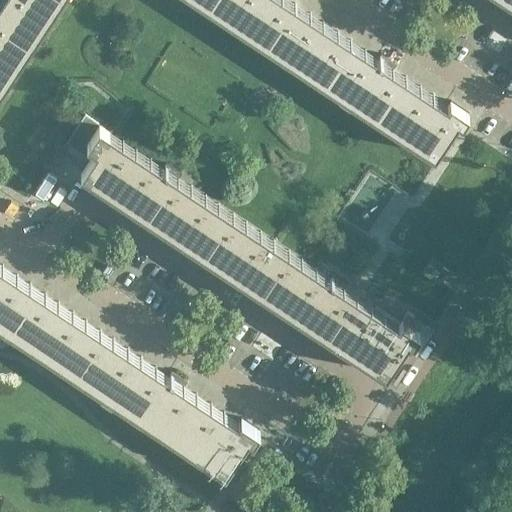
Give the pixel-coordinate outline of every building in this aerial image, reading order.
[(0,91),(60,0),(8,0),(0,12),(0,91)] [(374,64),(277,0),(199,0),(434,155),(457,120),(462,123),(469,113),(450,101),(444,110),(390,74),(396,64),(381,54),(374,64)] [(325,283),(175,183),(182,174),(166,163),(159,173),(105,137),(109,131),(84,115),(67,141),(91,157),(81,173),(82,173),(384,373),(384,374),(385,374),(404,346),(415,353),(431,329),(414,318),(407,313),(402,320),(401,320),(395,329),(341,293),(347,283),(332,273),(325,283)] [(439,283),(448,270),(448,269),(432,258),(423,272),(439,283)] [(165,381),(0,271),(0,323),(225,472),(248,437),(253,440),(259,430),(241,418),(235,427),(181,391),(187,381),(171,371),(165,381)]
